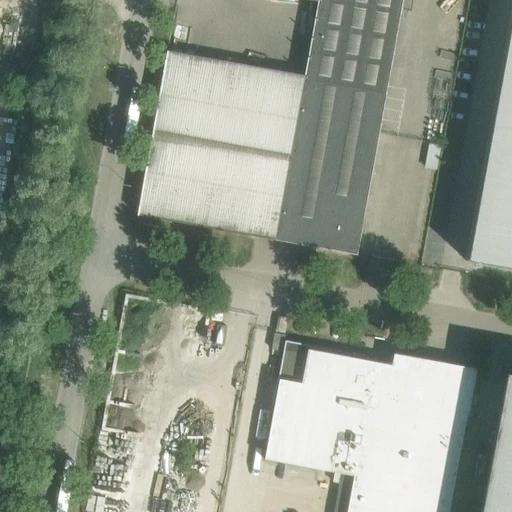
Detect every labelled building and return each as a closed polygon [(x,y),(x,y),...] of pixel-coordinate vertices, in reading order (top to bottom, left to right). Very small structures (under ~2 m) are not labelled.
[(385,91),(401,0),(312,0),(318,1),(304,77),(385,91)] [(511,5),(465,261),(511,269),(511,5)] [(254,236),(275,239),(304,77),(166,52),(137,215),(254,236)] [(385,91),(304,77),(275,239),(355,254),(385,91)] [(196,417),(211,308),(136,297),(127,355),(114,353),(107,404),(196,417)] [(280,351),(284,335),(274,333),(271,349),(280,351)] [(367,356),(362,355),(284,341),(262,457),(335,471),(332,482),(345,484),(347,473),(358,475),(351,511),(448,511),(475,368),(393,354),(390,365),(366,360),(367,356)] [(511,511),(511,374),(504,373),(503,374),(478,511),(511,511)]
